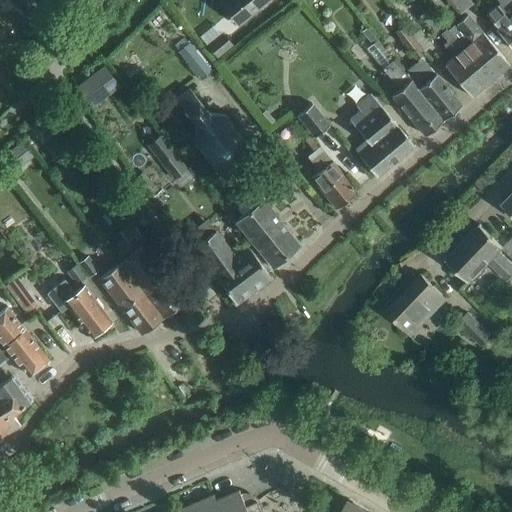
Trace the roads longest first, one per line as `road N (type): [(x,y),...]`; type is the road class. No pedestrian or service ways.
road 1 (residential): [(0,453),(93,357),(256,301),(511,75)]
road 2 (residential): [(408,511),(304,445),(267,433),(76,511)]
